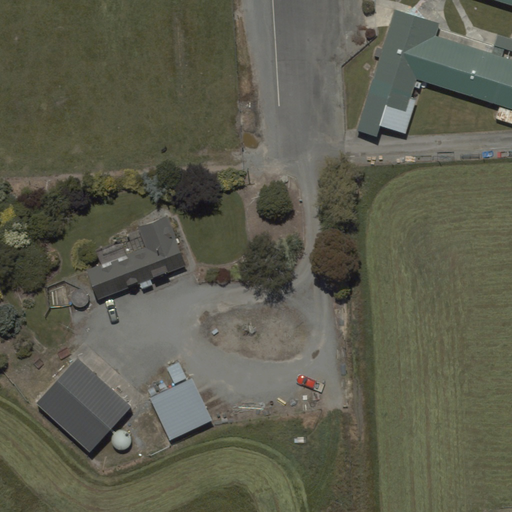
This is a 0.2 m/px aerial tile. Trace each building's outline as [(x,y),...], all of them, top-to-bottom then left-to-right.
[(511,0),(482,0),(511,9),(511,0)] [(433,21),(392,9),(357,123),(401,137),(418,81),(511,110),(511,58),(429,33),(433,21)] [(188,271),(165,217),(140,228),(149,249),(85,276),(99,309),(188,271)] [(131,409),(83,360),(37,404),(84,454),(131,409)] [(170,382),(145,396),(170,444),(211,423),(178,360),(163,368),(170,382)]
